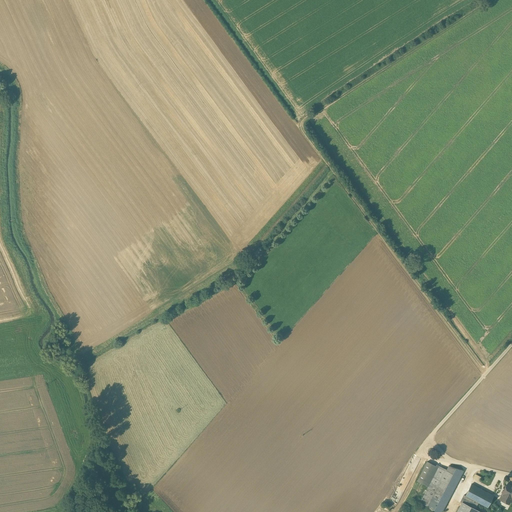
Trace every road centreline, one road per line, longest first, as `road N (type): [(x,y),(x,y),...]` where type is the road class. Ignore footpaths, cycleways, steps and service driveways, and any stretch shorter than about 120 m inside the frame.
road 1 (track): [(485,373),(302,122)]
road 2 (unclassified): [(429,437),(511,343)]
